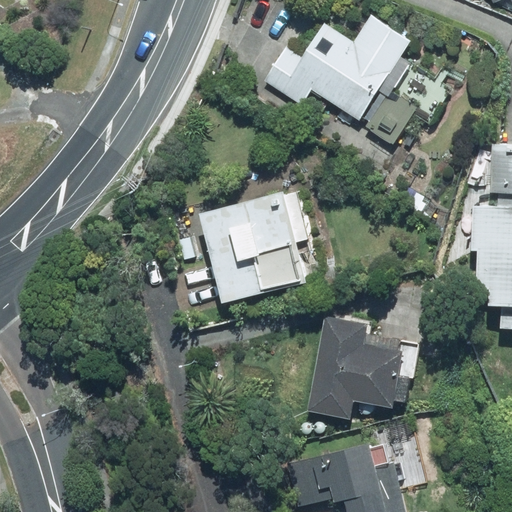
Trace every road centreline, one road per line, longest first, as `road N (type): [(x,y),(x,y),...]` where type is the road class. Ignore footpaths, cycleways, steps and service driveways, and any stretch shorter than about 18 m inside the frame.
road 1 (secondary): [(177,0),(154,65),(81,175),(0,262)]
road 2 (residential): [(227,511),(184,342),(154,264)]
road 3 (tertiary): [(0,318),(54,413),(66,511)]
